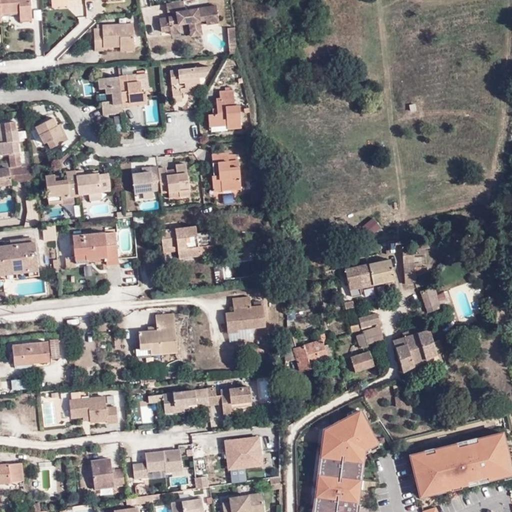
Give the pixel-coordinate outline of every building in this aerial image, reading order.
[(0,0),(0,13),(17,13),(18,21),(30,20),(28,0),(0,0)] [(184,0),(166,4),(168,12),(173,11),(173,12),(177,12),(177,15),(173,16),(160,18),(162,31),(171,30),(170,25),(180,24),(190,22),(191,31),(201,29),(200,21),(206,20),(207,24),(219,22),(217,5),(186,10),(184,0)] [(132,24),(101,25),(101,29),(96,29),(93,29),(93,43),(102,43),(102,46),(119,46),(132,46),(132,24)] [(170,25),(171,30),(171,34),(181,32),(180,24),(170,25)] [(102,43),(93,43),(93,51),(102,51),(102,46),(102,43)] [(184,83),(184,84),(191,84),(191,86),(200,85),(200,77),(205,77),(210,66),(170,71),(172,84),(184,83)] [(146,74),(135,75),(136,82),(140,82),(146,81),(146,74)] [(135,75),(122,76),(119,77),(122,103),(136,102),(136,106),(147,105),(146,95),(150,95),(150,90),(141,91),(140,82),(136,82),(135,75)] [(103,114),(123,113),(122,107),(122,103),(119,77),(99,79),(99,89),(106,89),(107,102),(102,102),(103,114)] [(191,84),(184,84),(184,88),(181,88),(182,93),(191,92),(191,88),(200,87),(200,85),(191,86),(191,84)] [(182,93),(181,88),(172,89),(174,103),(182,102),(182,93)] [(217,114),(213,114),(208,114),(210,126),(230,125),(230,128),(241,127),(239,106),(234,106),(233,91),(219,92),(219,99),(216,100),(217,108),(217,114)] [(67,139),(63,132),(61,134),(56,124),(52,117),(35,125),(44,143),(47,141),(50,147),(67,139)] [(0,154),(9,154),(18,152),(15,121),(0,123),(0,154)] [(57,165),(70,156),(68,153),(55,162),(57,165)] [(239,162),(238,162),(229,162),(229,157),(228,154),(212,155),(213,164),(218,164),(219,176),(214,176),(212,176),(213,186),(221,186),(222,191),(241,189),(239,162)] [(19,155),(9,156),(10,167),(20,166),(19,155)] [(161,190),(161,193),(168,192),(179,191),(179,196),(189,195),(185,163),(176,165),(176,169),(176,171),(166,173),(166,170),(166,168),(158,169),(160,185),(161,190)] [(0,186),(10,185),(10,183),(33,181),(31,166),(11,168),(0,169),(0,186)] [(158,169),(158,166),(150,167),(150,171),(143,172),(132,173),(134,192),(153,190),(153,186),(160,185),(158,169)] [(83,170),(75,171),(78,194),(88,193),(100,192),(97,174),(83,175),(83,173),(83,170)] [(78,194),(75,171),(66,172),(66,180),(59,181),(54,181),(54,178),(54,175),(45,176),(48,203),(61,202),(61,197),(73,196),(78,196),(78,194)] [(100,192),(88,193),(89,202),(101,200),(100,192)] [(74,203),(73,196),(61,197),(61,202),(62,205),(74,203)] [(30,226),(39,225),(35,199),(27,200),(30,226)] [(177,246),(177,252),(178,258),(216,253),(212,232),(196,234),(195,226),(160,231),(163,248),(177,246)] [(73,236),(75,255),(86,254),(86,259),(105,257),(106,265),(117,264),(114,232),(73,236)] [(0,280),(19,278),(18,270),(37,268),(34,243),(31,243),(31,239),(10,241),(10,246),(0,246),(0,280)] [(384,244),(388,244),(388,242),(379,243),(380,255),(382,251),(384,244)] [(389,254),(388,244),(384,244),(382,251),(380,255),(389,254)] [(412,247),(402,248),(404,284),(415,282),(414,275),(426,273),(426,267),(416,267),(416,264),(413,264),(412,247)] [(361,266),(367,265),(365,259),(364,256),(360,257),(359,257),(361,266)] [(75,259),(75,257),(66,258),(67,267),(75,266),(75,259)] [(368,265),(372,284),(394,279),(389,260),(368,265)] [(361,266),(354,268),(359,287),(372,284),(368,265),(367,265),(361,266)] [(18,270),(19,278),(38,276),(37,268),(18,270)] [(359,287),(354,268),(345,270),(351,297),(359,295),(358,288),(359,287)] [(325,278),(338,277),(336,270),(324,272),(325,278)] [(419,292),(426,312),(440,307),(432,287),(419,292)] [(265,326),(263,305),(250,307),(249,297),(232,298),(233,312),(225,313),(227,333),(237,332),(237,329),(265,326)] [(345,308),(352,306),(350,300),(343,302),(345,308)] [(368,325),(378,323),(376,313),(366,316),(368,325)] [(149,349),(149,354),(175,352),(172,314),(154,315),(155,327),(155,331),(147,331),(137,332),(138,348),(139,350),(149,349)] [(359,328),(368,325),(366,316),(357,318),(359,328)] [(351,332),(358,330),(356,324),(349,326),(351,332)] [(411,367),(418,363),(436,354),(435,350),(441,349),(438,340),(432,342),(428,330),(426,331),(425,326),(402,334),(403,338),(405,337),(411,367)] [(365,343),(382,339),(379,328),(370,330),(363,332),(354,335),(358,348),(366,346),(365,343)] [(322,347),(320,340),(295,348),(292,337),(287,338),(286,361),(296,358),(300,371),(309,368),(308,364),(325,359),(325,357),(322,347)] [(402,372),(411,367),(405,337),(403,338),(393,341),(402,372)] [(60,358),(58,339),(50,339),(51,359),(60,358)] [(47,342),(15,344),(15,351),(13,351),(14,362),(30,360),(30,362),(48,361),(47,342)] [(327,345),(322,347),(325,357),(330,355),(327,345)] [(354,372),(373,366),(369,352),(350,358),(354,372)] [(219,395),(220,403),(221,416),(230,415),(230,408),(249,406),(247,387),(218,390),(219,395)] [(207,405),(215,404),(214,396),(213,388),(160,394),(161,401),(163,413),(195,409),(195,406),(207,405)] [(70,400),(79,399),(78,392),(69,393),(70,400)] [(88,416),(88,420),(89,422),(105,420),(105,423),(116,422),(114,406),(104,407),(103,397),(79,399),(70,400),(68,400),(69,418),(81,417),(88,416)] [(379,446),(360,410),(321,431),(309,511),(356,511),(364,454),(379,446)] [(511,469),(501,434),(407,455),(419,499),(511,477),(511,469)] [(264,467),(260,435),(224,440),(227,472),(264,467)] [(135,478),(145,477),(144,471),(148,471),(165,469),(166,471),(182,470),(180,449),(145,453),(146,463),(133,465),(135,478)] [(124,484),(122,468),(112,470),(110,458),(90,461),(95,489),(124,484)] [(0,482),(23,480),(21,463),(0,464),(0,482)] [(197,488),(207,486),(209,486),(207,475),(195,477),(197,488)] [(279,488),(279,477),(270,478),(272,489),(279,488)] [(259,493),(228,497),(229,502),(220,503),(221,511),(248,511),(249,511),(262,509),(259,493)] [(201,511),(200,498),(169,502),(170,511),(201,511)]
